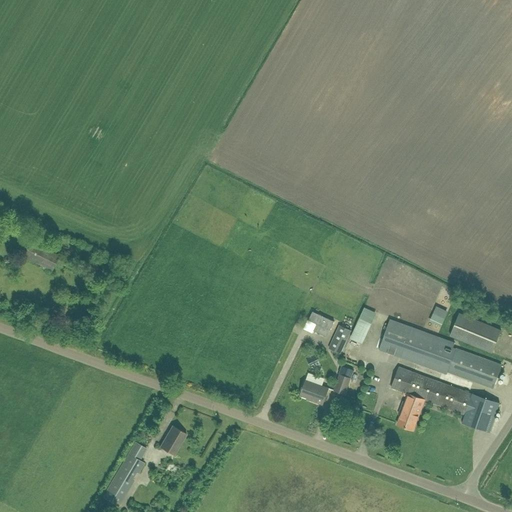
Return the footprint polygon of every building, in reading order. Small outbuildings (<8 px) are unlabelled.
[(31,241),(23,257),(52,271),(59,255),(31,241)] [(448,311),(436,306),(429,321),(441,326),(448,311)] [(368,309),(365,316),(373,319),(375,313),(368,309)] [(308,320),(316,323),(313,330),(326,336),(329,329),(330,330),(334,321),(312,311),(308,320)] [(459,313),(450,335),(492,352),(501,330),(459,313)] [(364,342),(371,325),(359,320),(353,337),(364,342)] [(392,322),(381,351),(449,375),(450,373),(493,388),(502,365),(458,349),(459,347),(392,322)] [(328,348),(341,353),(351,330),(338,325),(328,348)] [(316,349),(310,352),(313,360),(319,358),(316,349)] [(345,394),(351,378),(353,370),(342,366),(339,373),(333,390),(345,394)] [(472,393),(398,367),(391,387),(409,394),(407,402),(404,401),(401,409),(402,410),(397,424),(413,430),(421,407),(422,408),(425,400),(464,414),(461,422),(489,432),(499,403),(472,393)] [(511,368),(509,367),(502,383),(511,387),(511,368)] [(309,371),(308,376),(324,381),(325,376),(309,371)] [(312,399),(312,400),(322,404),(328,388),(306,379),(300,395),(312,399)] [(172,425),(160,445),(160,446),(174,454),(186,434),(172,425)] [(136,468),(142,456),(132,450),(95,511),(109,511),(110,511),(111,511),(116,511),(140,471),(136,468)]
